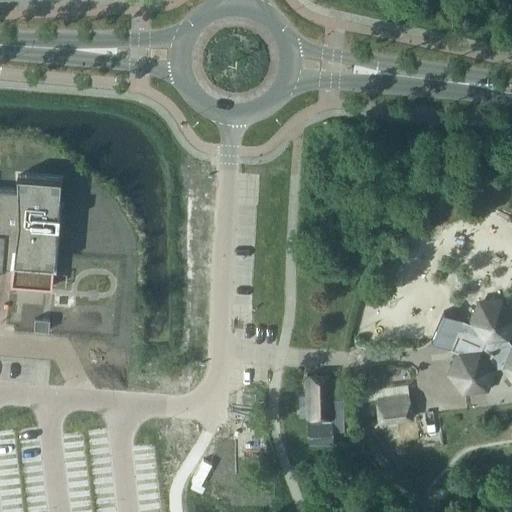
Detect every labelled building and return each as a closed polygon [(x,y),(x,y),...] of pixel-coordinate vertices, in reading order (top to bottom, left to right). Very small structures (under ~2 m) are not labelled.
[(11,284),(51,287),(59,178),(17,175),(17,190),(0,189),(0,269),(2,270),(3,252),(14,253),(11,284)] [(460,350),(459,352),(458,352),(450,372),(463,390),(485,387),(494,367),(503,366),(511,377),(511,345),(506,337),(511,323),(511,313),(501,299),(479,302),(471,323),(470,325),(452,317),(443,311),(431,340),(441,342),(460,350)] [(48,331),(49,320),(35,318),(34,330),(48,331)] [(330,374),(306,375),(306,385),(307,417),(321,417),(329,416),(331,416),(331,406),(343,406),(342,387),(331,387),(331,384),(330,374)] [(408,408),(407,392),(375,396),(375,398),(377,412),(408,408)] [(332,442),(332,422),(330,422),(329,416),(321,417),(322,422),(308,423),(308,437),(320,436),(320,442),(332,442)]
